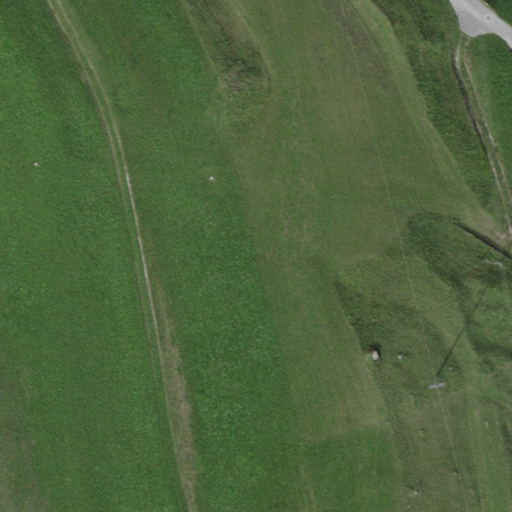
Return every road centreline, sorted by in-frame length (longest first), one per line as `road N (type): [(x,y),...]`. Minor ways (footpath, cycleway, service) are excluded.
road 1 (track): [(52,0),(109,109),(189,511)]
road 2 (track): [(469,8),(461,57),(511,216)]
